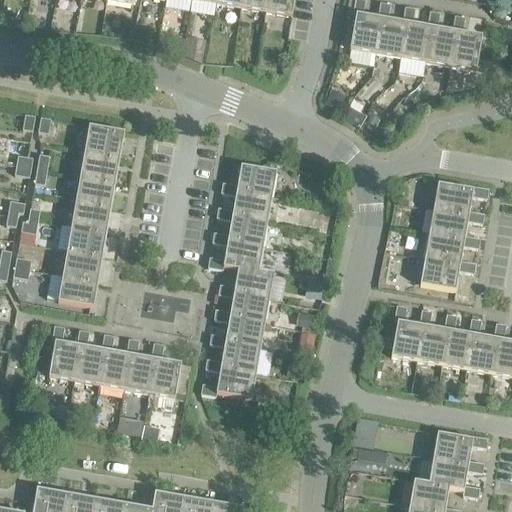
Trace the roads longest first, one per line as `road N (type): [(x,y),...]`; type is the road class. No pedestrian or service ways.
road 1 (tertiary): [(327,396),(368,237),(366,183)]
road 2 (tertiary): [(197,87),(128,63),(0,48)]
road 3 (residential): [(327,396),(511,427)]
road 4 (residential): [(168,253),(197,87)]
road 5 (residential): [(289,126),(324,0)]
